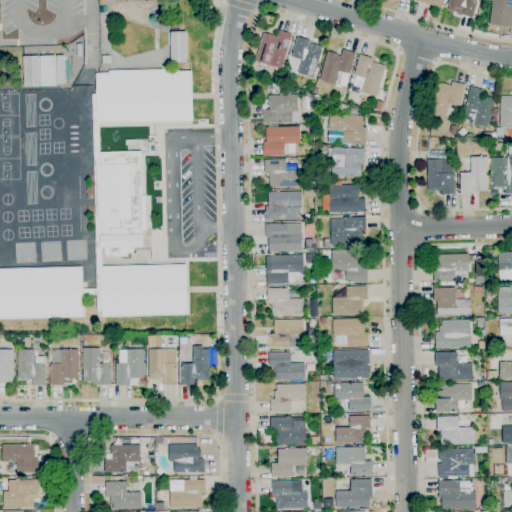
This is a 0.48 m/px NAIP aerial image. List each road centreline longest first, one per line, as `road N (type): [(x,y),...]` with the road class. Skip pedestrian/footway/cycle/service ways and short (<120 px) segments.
road 1 (residential): [(240,0),(229,67),(239,511)]
road 2 (residential): [(420,40),(401,123),(406,511)]
road 3 (residential): [(0,418),(237,419)]
road 4 (residential): [(292,0),(420,40),(511,58)]
